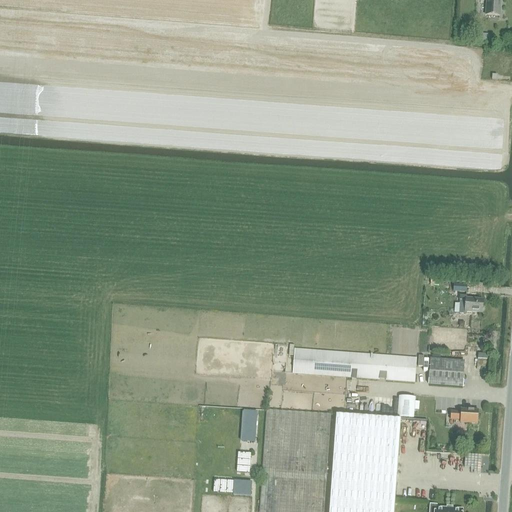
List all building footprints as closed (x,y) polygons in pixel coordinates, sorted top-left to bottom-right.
[(487,2),(486,16),(501,17),(501,0),(480,0),(480,1),(487,2)] [(475,35),(474,43),(483,44),(487,44),(487,36),(475,35)] [(460,297),(459,314),(464,314),(467,312),(482,314),(483,300),(467,298),(460,297)] [(293,374),(414,383),(416,359),(295,350),(293,374)] [(428,387),(462,389),(464,362),(439,360),(431,360),(430,360),(428,387)] [(399,397),(398,417),(414,418),(415,398),(399,397)] [(440,402),(439,410),(449,411),(449,403),(440,402)] [(461,410),(461,412),(451,412),(450,419),(460,420),(460,423),(478,424),(479,411),(461,410)] [(243,411),(241,440),(254,441),(256,412),(243,411)] [(259,511),(324,511),(332,416),(268,411),(259,511)] [(329,511),(395,511),(402,424),(336,419),(329,511)] [(234,481),(233,495),(250,497),(251,482),(234,481)]
